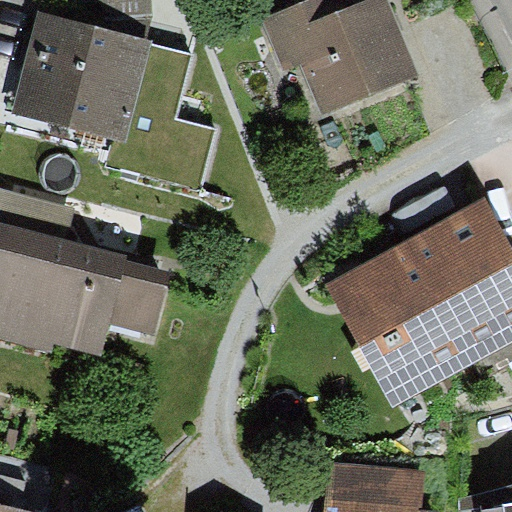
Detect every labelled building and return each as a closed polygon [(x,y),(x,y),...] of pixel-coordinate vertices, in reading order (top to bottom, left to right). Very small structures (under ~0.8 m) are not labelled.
[(74,0),(76,22),(147,40),(154,16),(152,0),(74,0)] [(352,0),(307,0),(263,19),(287,75),(302,68),(323,117),(419,76),(386,0),(373,0),(356,7),(352,0)] [(15,114),(116,139),(108,168),(203,194),(220,129),(175,117),(192,55),(151,44),(152,41),(150,40),(147,40),(76,22),(41,13),(15,114)] [(0,222),(68,242),(77,211),(0,189),(0,222)] [(511,341),(511,242),(487,197),(329,282),(395,405),(511,341)] [(68,242),(0,222),(0,337),(50,352),(53,341),(99,354),(108,321),(151,333),(168,275),(124,263),(126,258),(68,242)] [(423,470),(333,464),(329,511),(436,511),(437,511),(420,510),(423,470)] [(0,506),(19,511),(27,480),(0,473),(0,506)] [(511,511),(511,485),(460,500),(461,511),(463,511),(483,510),(482,511),(511,511)]
